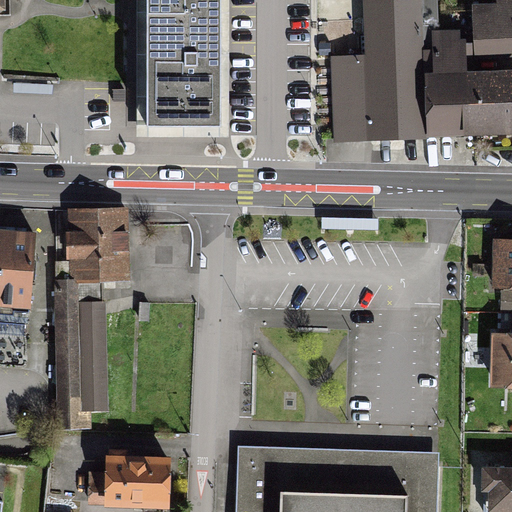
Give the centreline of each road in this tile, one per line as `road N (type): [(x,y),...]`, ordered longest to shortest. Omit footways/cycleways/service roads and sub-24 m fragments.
road 1 (residential): [(194,511),(211,188)]
road 2 (secondary): [(511,193),(211,188)]
road 3 (secondary): [(211,188),(0,181)]
